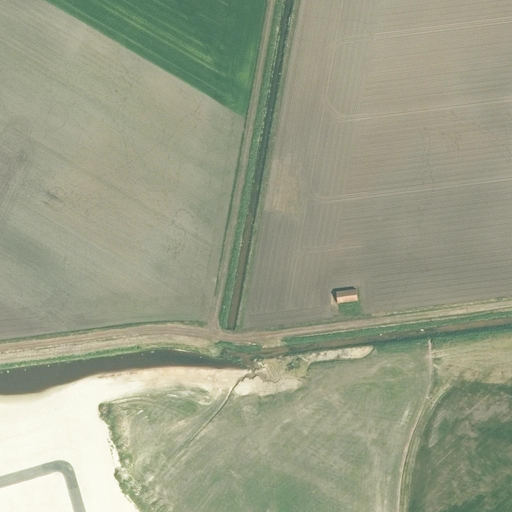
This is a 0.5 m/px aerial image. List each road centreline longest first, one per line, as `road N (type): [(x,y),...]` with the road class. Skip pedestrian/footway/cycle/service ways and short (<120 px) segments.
road 1 (track): [(270,0),(215,313),(205,329)]
road 2 (track): [(511,304),(226,337),(205,329)]
road 3 (track): [(205,329),(156,325),(0,345)]
